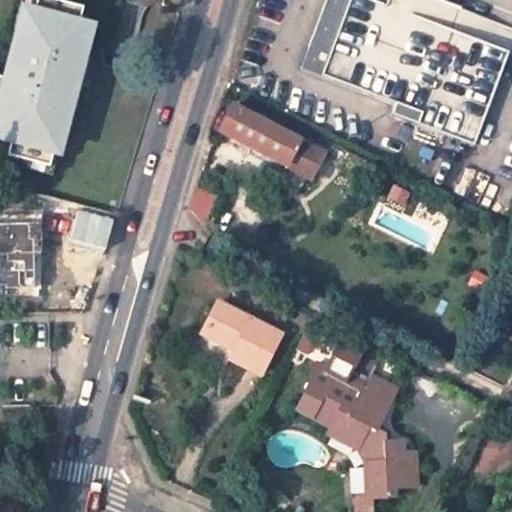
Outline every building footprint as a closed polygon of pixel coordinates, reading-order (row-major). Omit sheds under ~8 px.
[(0,124),(14,128),(6,157),(48,167),(62,114),(67,115),(87,39),(74,35),(81,9),(46,0),(35,0),(33,13),(23,10),(5,80),(0,78),(0,124)] [(390,118),(473,150),(509,57),(453,35),(462,11),(432,0),(389,0),(386,8),(382,6),(366,0),(329,0),(302,69),(395,105),(390,118)] [(324,153),(232,106),(218,133),(310,180),(324,153)] [(203,225),(215,196),(196,189),(190,209),(203,225)] [(0,297),(2,298),(21,224),(0,218),(0,297)] [(488,279),(474,272),(470,282),(483,289),(488,279)] [(279,335),(218,304),(202,333),(234,350),(229,359),(259,374),(279,335)] [(300,338),(309,343),(321,319),(312,314),(300,338)] [(378,429),(398,391),(359,371),(360,369),(333,354),(323,373),(333,378),(326,391),(309,382),(295,409),(329,426),(326,432),(359,449),(365,461),(367,498),(372,498),(393,497),(393,488),(409,488),(408,467),(415,467),(414,452),(402,452),(401,439),(386,440),(385,433),(378,429)] [(27,410),(2,411),(2,421),(27,420),(27,410)] [(354,511),(372,511),(372,498),(367,498),(354,498),(354,511)]
